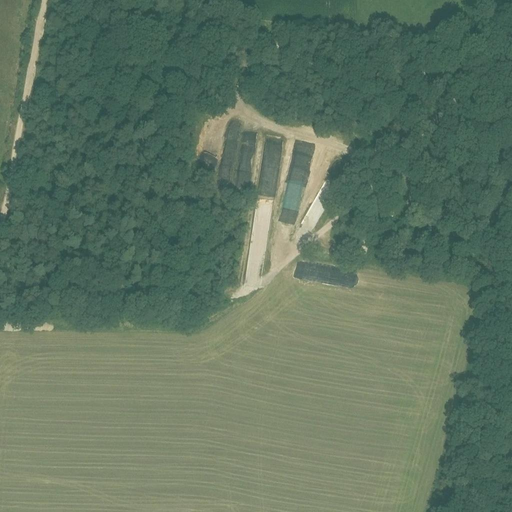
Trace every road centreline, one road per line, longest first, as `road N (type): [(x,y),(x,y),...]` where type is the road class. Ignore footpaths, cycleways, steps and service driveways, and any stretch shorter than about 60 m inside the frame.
road 1 (track): [(511,71),(342,70),(183,0)]
road 2 (track): [(43,0),(0,224)]
